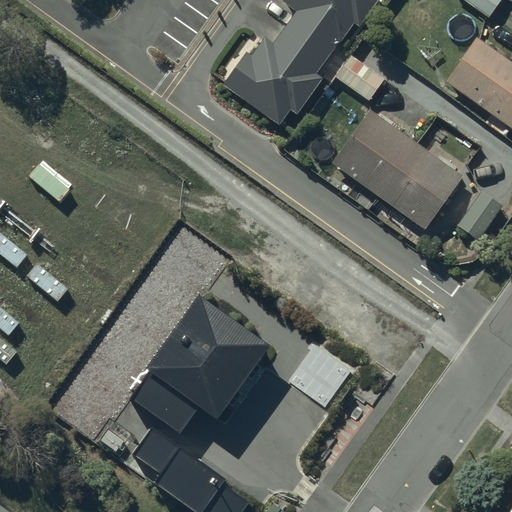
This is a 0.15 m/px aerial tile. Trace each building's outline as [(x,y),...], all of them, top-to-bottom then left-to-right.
[(245,47),(222,78),(278,120),(289,105),(294,110),(321,74),(314,69),(352,18),(357,22),(372,0),(289,0),(296,5),(272,38),(264,32),(250,51),(245,47)] [(511,0),(470,0),(488,13),(497,0),(511,0)] [(511,58),(474,32),(443,76),(511,124),(511,58)] [(334,77),(366,100),(382,78),(350,55),(334,77)] [(370,104),(330,157),(419,224),(459,171),(370,104)] [(130,150),(142,134),(109,108),(97,124),(130,150)] [(151,143),(140,156),(165,176),(175,162),(151,143)] [(480,187),(456,221),(480,238),(504,204),(480,187)] [(126,231),(77,297),(91,307),(140,241),(126,231)] [(59,271),(48,286),(59,293),(69,278),(71,279),(94,246),(80,236),(57,270),(59,271)] [(276,301),(249,334),(272,352),(299,319),(276,301)] [(198,303),(150,370),(215,417),(263,350),(198,303)] [(377,308),(365,324),(398,350),(411,334),(377,308)] [(69,318),(49,346),(60,353),(80,326),(69,318)] [(511,511),(511,498),(502,511),(511,511)]
